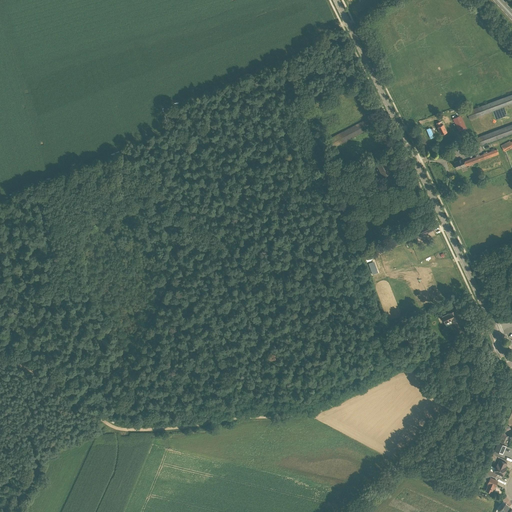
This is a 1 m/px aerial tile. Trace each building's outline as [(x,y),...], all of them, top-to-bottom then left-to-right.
[(511,103),(511,94),(467,111),(470,119),(511,103)] [(460,115),(453,119),(459,132),(466,129),(460,115)] [(376,125),(371,117),(327,140),(332,149),(376,125)] [(440,122),(436,123),(441,134),(447,132),(443,125),(442,125),(440,122)] [(511,133),(511,124),(477,138),(480,146),(511,133)] [(511,147),(511,141),(510,142),(510,140),(501,145),(504,152),(511,147)] [(499,154),(497,150),(495,150),(494,148),(491,149),(492,152),(480,156),(478,152),(475,153),(476,157),(465,162),(464,163),(463,159),(454,162),(457,169),(465,166),(499,154)] [(385,161),(377,165),(383,176),(391,172),(385,161)] [(434,229),(431,222),(414,231),(417,237),(434,229)] [(456,310),(448,313),(448,314),(442,317),(445,323),(451,321),(454,327),(462,323),(456,310)] [(511,430),(511,431),(511,430),(506,432),(503,431),(500,438),(504,439),(506,436),(509,435),(511,439),(511,438),(511,430)] [(506,446),(498,443),(495,450),(495,451),(501,453),(503,454),(506,446)] [(506,468),(505,467),(507,463),(499,460),(498,464),(497,464),(494,471),(487,468),(485,473),(491,475),(495,477),(497,473),(503,476),(506,468)] [(487,478),(490,479),(490,478),(491,475),(485,473),(482,480),(486,481),(487,478)] [(497,481),(490,478),(488,483),(489,483),(486,491),(491,493),(494,486),(495,486),(497,481)] [(509,507),(505,503),(501,508),(499,505),(497,507),(496,511),(504,511),(505,511),(509,507)]
